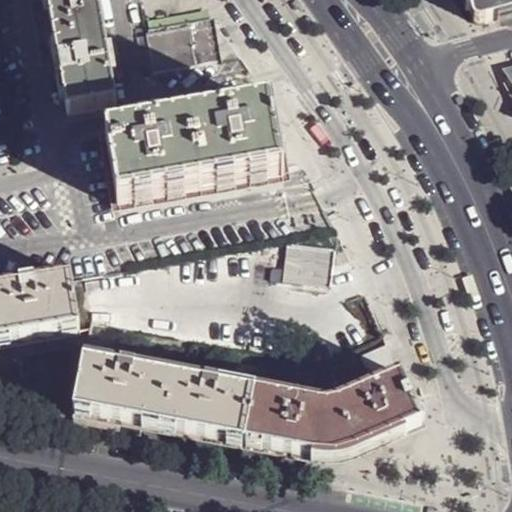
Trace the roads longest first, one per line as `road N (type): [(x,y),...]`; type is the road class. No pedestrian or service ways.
road 1 (tertiary): [(0,462),(270,511)]
road 2 (secondary): [(397,75),(462,178),(511,302)]
road 3 (residential): [(397,75),(511,41)]
